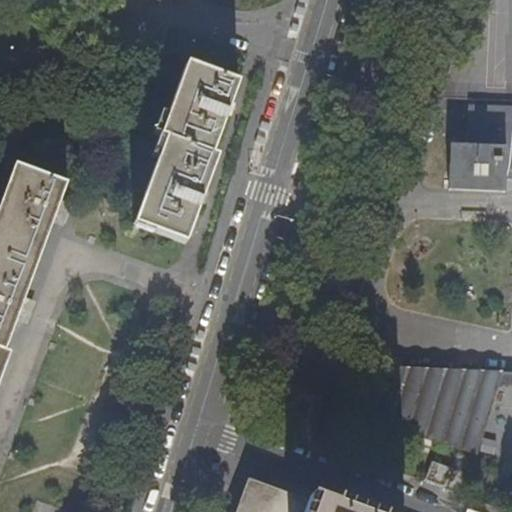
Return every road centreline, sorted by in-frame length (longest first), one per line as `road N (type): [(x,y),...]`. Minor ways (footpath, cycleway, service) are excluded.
road 1 (residential): [(197,430),(326,0)]
road 2 (residential): [(197,430),(416,511)]
